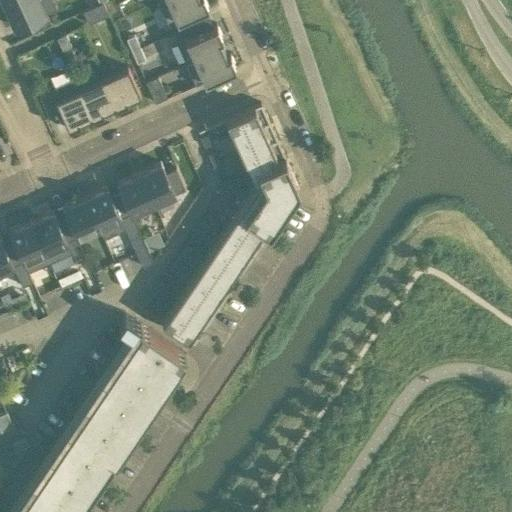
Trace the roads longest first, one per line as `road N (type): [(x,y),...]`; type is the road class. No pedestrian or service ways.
road 1 (residential): [(123,511),(321,213),(274,83)]
road 2 (residential): [(52,176),(274,83)]
road 3 (residential): [(52,176),(0,41)]
